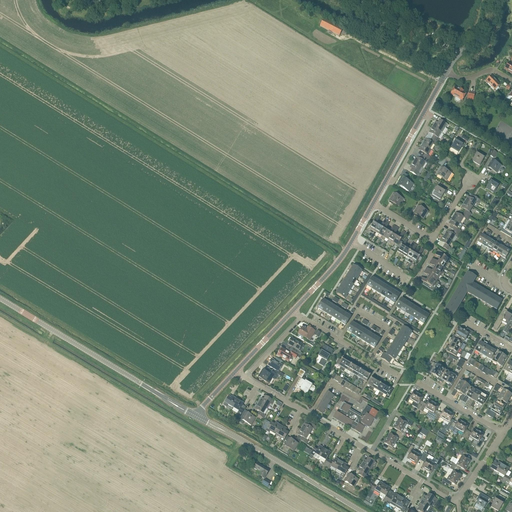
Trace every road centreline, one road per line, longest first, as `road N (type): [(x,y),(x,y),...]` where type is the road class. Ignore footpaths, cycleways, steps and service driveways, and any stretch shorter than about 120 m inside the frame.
road 1 (tertiary): [(195,415),(0,298)]
road 2 (tertiary): [(361,511),(195,415)]
